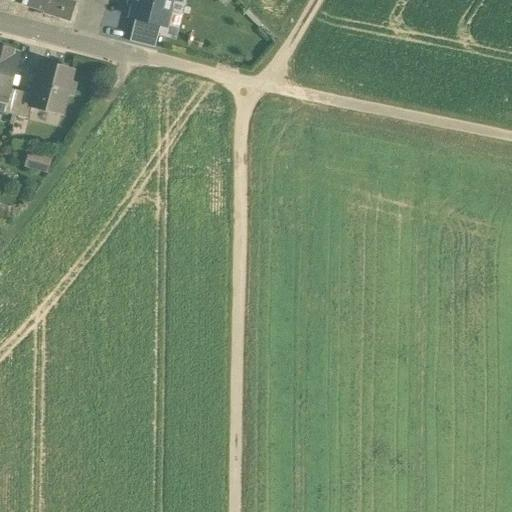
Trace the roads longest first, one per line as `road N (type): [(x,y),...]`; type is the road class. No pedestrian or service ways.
road 1 (track): [(237,511),(243,79)]
road 2 (track): [(511,137),(265,85),(320,0)]
road 3 (residential): [(0,18),(265,85)]
road 4 (track): [(0,246),(89,131),(134,52)]
